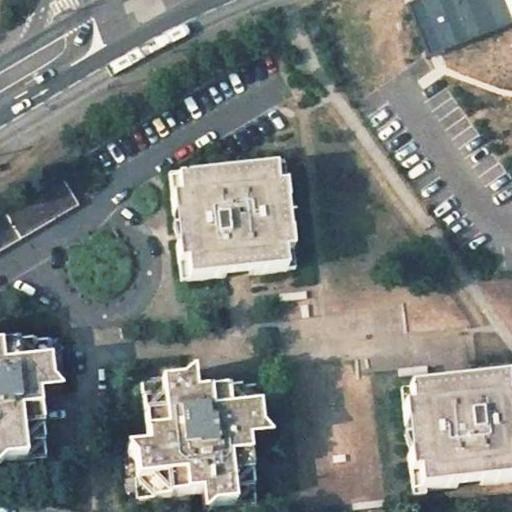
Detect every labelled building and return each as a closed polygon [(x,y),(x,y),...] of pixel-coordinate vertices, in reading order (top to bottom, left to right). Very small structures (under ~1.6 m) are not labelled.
[(511,0),(419,0),(406,5),(426,59),(511,24),(511,0)] [(276,186),(285,185),(283,167),(274,168),(276,186)] [(286,230),(283,227),(281,207),(283,203),(286,202),(285,185),(276,186),(274,168),(233,172),(234,183),(230,190),(216,192),(210,186),(209,175),(176,178),(178,196),(171,197),(173,217),(176,216),(179,220),(181,240),(179,243),(176,244),(178,264),(185,263),(187,281),(222,278),(221,267),(226,259),(240,258),(245,264),(246,275),(286,271),(284,252),(292,251),(289,229),(286,230)] [(234,183),(233,172),(209,175),(210,186),(216,192),(230,190),(234,183)] [(178,196),(176,178),(169,179),(171,197),(178,196)] [(0,251),(77,206),(65,185),(0,222),(0,251)] [(291,220),(286,202),(283,203),(281,207),(283,227),(286,230),(289,229),(291,220)] [(181,240),(179,220),(176,216),(173,217),(172,219),(172,235),(176,244),(179,243),(181,240)] [(293,270),(292,251),(284,252),(286,271),(293,270)] [(246,275),(245,264),(240,258),(226,259),(221,267),(222,278),(246,275)] [(187,281),(185,263),(178,264),(180,282),(187,281)] [(45,459),(39,396),(61,394),(52,382),(48,341),(0,345),(0,465),(4,463),(45,459)] [(253,505),(247,442),(269,440),(260,428),(256,387),(194,393),(192,372),(183,380),(140,384),(146,447),(124,449),(133,460),(137,501),(201,495),(202,511),(207,511),(212,509),(253,505)] [(511,396),(508,397),(506,380),(465,384),(466,395),(462,402),(448,403),(442,397),(441,386),(408,390),(410,408),(403,409),(405,428),(408,428),(411,432),(413,452),(410,455),(407,455),(409,475),(417,474),(419,493),(454,489),(453,478),(457,471),(471,470),(477,476),(478,487),(511,483),(511,396)] [(466,395),(465,384),(441,386),(442,397),(448,403),(462,402),(466,395)] [(410,408),(408,390),(401,390),(403,409),(410,408)] [(413,452),(411,432),(408,428),(405,428),(404,430),(403,446),(407,455),(410,455),(413,452)] [(478,487),(477,476),(471,470),(457,471),(453,478),(454,489),(478,487)] [(419,493),(417,474),(409,475),(411,494),(419,493)]
